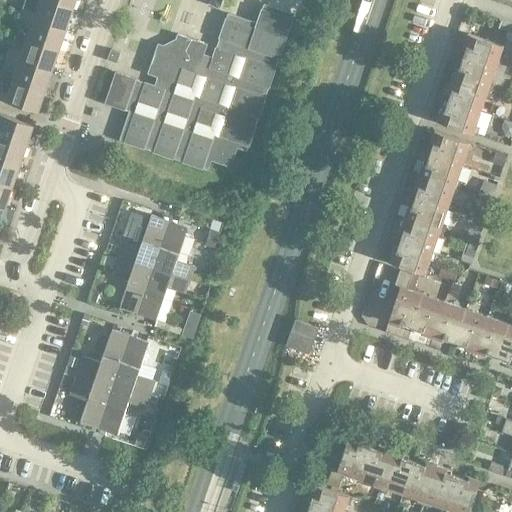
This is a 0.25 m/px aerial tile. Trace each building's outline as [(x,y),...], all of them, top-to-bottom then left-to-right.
[(73,9),(45,0),(40,0),(36,13),(23,8),(21,14),(66,30),(73,9)] [(76,0),(45,0),(73,9),(76,0)] [(223,1),(220,0),(210,0),(209,6),(219,10),(223,1)] [(208,44),(177,34),(175,39),(162,45),(157,43),(147,73),(157,77),(154,85),(115,72),(105,102),(129,110),(119,140),(208,170),(211,160),(231,167),(237,147),(247,151),(294,14),(264,4),(257,23),(228,13),(213,57),(204,54),(208,44)] [(66,30),(21,14),(18,20),(32,25),(27,39),(59,50),(66,30)] [(465,51),(463,56),(495,67),(500,52),(511,55),(511,42),(504,40),(502,45),(468,33),(462,50),(465,51)] [(59,50),(27,39),(22,53),(9,49),(7,55),(52,71),(59,50)] [(111,48),(108,59),(117,62),(121,52),(111,48)] [(52,71),(7,55),(4,61),(17,66),(13,80),(45,91),(52,71)] [(495,67),(463,56),(461,62),(458,61),(453,77),(492,90),(494,84),(490,83),(495,67)] [(492,90),(453,77),(447,93),(450,94),(448,100),(480,111),(485,96),(489,97),(492,90)] [(45,91),(13,80),(8,94),(0,91),(0,99),(38,112),(45,91)] [(480,111),(448,100),(446,106),(443,105),(438,121),(477,134),(479,127),(475,126),(480,111)] [(33,125),(0,114),(0,138),(26,147),(33,125)] [(511,122),(504,119),(501,128),(505,135),(511,137),(511,122)] [(473,144),(434,130),(429,147),(432,148),(430,153),(462,164),(467,150),(471,152),(473,144)] [(26,147),(0,138),(0,160),(19,167),(26,147)] [(507,155),(496,152),(492,163),(503,167),(507,155)] [(462,164),(430,153),(428,160),(425,159),(419,174),(458,188),(461,181),(457,180),(462,164)] [(19,167),(0,160),(0,183),(12,188),(19,167)] [(458,188),(419,174),(414,190),(417,191),(415,197),(447,208),(452,194),(456,195),(458,188)] [(492,199),(498,184),(484,179),(478,194),(492,199)] [(12,188),(0,183),(0,207),(5,209),(12,188)] [(447,208),(415,197),(413,203),(410,202),(404,218),(443,231),(446,224),(442,223),(447,208)] [(152,214),(145,234),(128,228),(118,255),(154,267),(170,220),(152,214)] [(443,231),(404,218),(399,233),(402,234),(400,241),(432,252),(437,237),(441,238),(443,231)] [(188,227),(170,220),(154,267),(189,279),(194,266),(186,263),(195,238),(185,235),(188,227)] [(482,227),(471,223),(466,238),(477,242),(482,227)] [(211,229),(211,230),(206,244),(214,247),(219,232),(211,229)] [(432,252),(400,241),(398,246),(395,245),(389,262),(428,275),(431,267),(427,266),(432,252)] [(464,248),(460,261),(470,264),(474,251),(464,248)] [(154,267),(118,255),(114,268),(131,274),(120,307),(138,313),(154,267)] [(454,280),(458,268),(442,263),(438,274),(454,280)] [(189,279),(154,267),(138,313),(156,320),(168,287),(185,293),(189,279)] [(405,324),(411,326),(422,294),(407,288),(412,274),(400,269),(394,285),(400,287),(388,322),(404,327),(405,324)] [(500,280),(487,276),(484,284),(497,289),(500,280)] [(498,289),(506,291),(509,283),(501,281),(498,289)] [(89,302),(97,304),(101,294),(93,291),(89,302)] [(444,301),(422,294),(411,326),(417,328),(416,331),(432,337),(444,301)] [(466,308),(444,301),(432,337),(448,342),(449,339),(455,341),(466,308)] [(488,316),(466,308),(455,341),(460,343),(459,346),(476,352),(488,316)] [(85,315),(82,324),(88,327),(92,317),(85,315)] [(510,323),(488,316),(476,352),(491,357),(492,354),(499,356),(510,323)] [(295,320),(290,333),(314,341),(318,328),(295,320)] [(511,324),(510,323),(499,356),(504,358),(503,361),(511,363),(511,324)] [(84,356),(79,369),(115,382),(131,335),(112,329),(101,362),(84,356)] [(314,341),(290,333),(285,346),(309,354),(314,341)] [(149,341),(131,335),(115,382),(150,394),(155,380),(138,374),(149,341)] [(77,368),(80,359),(71,356),(68,365),(77,368)] [(67,366),(65,374),(67,374),(76,378),(79,370),(67,366)] [(115,382),(79,369),(75,383),(71,394),(88,400),(81,422),(99,428),(115,382)] [(162,370),(158,383),(167,386),(171,373),(162,370)] [(150,394),(115,382),(99,428),(117,434),(128,401),(146,407),(150,394)] [(151,394),(149,400),(156,402),(158,397),(151,394)] [(511,426),(504,424),(501,431),(511,435),(511,426)] [(145,446),(148,435),(138,431),(134,442),(145,446)] [(344,473),(359,478),(370,446),(365,444),(366,441),(350,435),(337,470),(332,468),(327,484),(339,488),(344,473)] [(377,448),(370,446),(359,478),(375,484),(374,487),(380,489),(393,450),(378,444),(377,448)] [(409,455),(393,450),(380,489),(387,492),(388,489),(403,493),(414,461),(407,459),(409,455)] [(511,455),(507,470),(504,468),(502,465),(491,461),(488,469),(506,476),(506,474),(511,475),(511,455)] [(237,492),(247,462),(241,460),(231,490),(237,492)] [(420,463),(414,461),(403,493),(417,498),(416,502),(423,505),(437,465),(421,460),(420,463)] [(452,470),(437,465),(423,505),(430,507),(431,503),(446,508),(457,476),(451,474),(452,470)] [(463,478),(457,476),(446,508),(457,511),(469,511),(480,480),(464,474),(463,478)] [(311,501),(309,506),(327,511),(342,511),(346,503),(350,504),(353,496),(314,483),(308,500),(311,501)]
